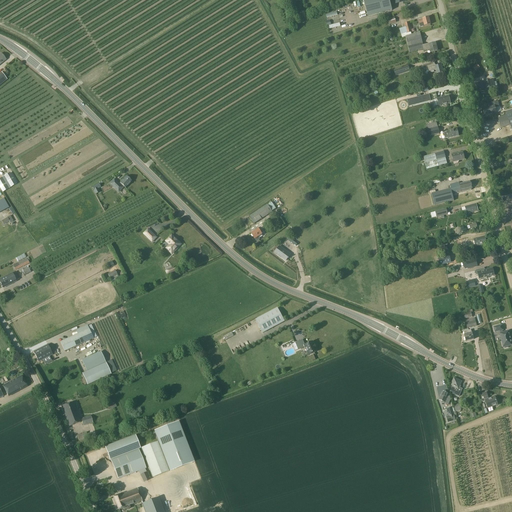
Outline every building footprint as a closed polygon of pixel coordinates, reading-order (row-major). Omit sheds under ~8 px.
[(392,10),(389,0),(363,0),(367,16),(392,10)] [(421,27),(424,26),(430,25),(428,17),(419,20),(421,27)] [(412,33),(409,22),(405,23),(406,28),(401,29),(402,34),(401,34),(402,36),(412,33)] [(409,53),(423,49),(424,51),(430,50),(430,53),(437,51),(435,43),(429,45),(423,46),(420,32),(405,37),(409,53)] [(424,70),(428,69),(429,72),(436,70),(437,74),(443,72),(441,65),(436,67),(435,65),(434,62),(422,65),(424,70)] [(408,66),(394,71),(396,76),(410,72),(408,66)] [(496,82),(494,82),(493,79),(476,84),(478,93),(485,91),(489,90),(488,87),(494,86),(496,92),(498,91),(496,82)] [(430,101),(428,94),(407,100),(409,106),(430,101)] [(437,99),(439,106),(450,103),(448,96),(437,99)] [(485,104),(486,108),(482,109),(484,117),(497,114),(495,108),(499,107),(498,101),(485,104)] [(436,122),(427,125),(429,136),(439,133),(436,122)] [(445,139),(448,138),(448,139),(459,136),(457,129),(446,132),(447,132),(443,133),(445,139)] [(447,164),(444,152),(423,157),(426,169),(447,164)] [(459,162),(459,161),(464,159),(463,152),(452,155),(453,162),(454,162),(454,164),(455,164),(458,163),(459,162)] [(10,173),(4,177),(11,187),(16,184),(10,173)] [(2,178),(8,189),(11,187),(4,177),(2,178)] [(126,177),(119,184),(118,185),(113,180),(109,185),(114,190),(115,190),(118,193),(124,187),(125,188),(131,182),(126,177)] [(0,187),(3,192),(8,189),(2,178),(0,179),(0,187)] [(461,192),(461,191),(472,188),(470,182),(459,184),(459,183),(450,185),(451,189),(431,194),(434,206),(454,201),(452,194),(461,192)] [(0,213),(9,208),(4,198),(0,200),(0,213)] [(465,207),(461,208),(463,215),(466,214),(478,211),(476,204),(465,207)] [(272,212),(267,205),(249,217),(254,224),(272,212)] [(435,212),(437,217),(447,214),(446,209),(435,212)] [(259,239),(258,237),(262,235),(262,234),(264,233),(263,230),(260,232),(259,229),(251,234),(255,240),(255,239),(256,241),(257,241),(259,240),(259,239)] [(157,238),(150,231),(146,236),(152,242),(157,238)] [(166,242),(163,245),(172,254),(176,250),(175,250),(181,245),(176,240),(176,241),(171,237),(169,238),(167,236),(164,240),(166,242)] [(474,239),(475,246),(486,244),(484,237),(474,239)] [(278,244),(273,250),(284,259),(289,253),(278,244)] [(18,261),(28,256),(26,253),(17,257),(18,261)] [(449,255),(438,258),(440,265),(451,262),(449,255)] [(27,258),(13,266),(15,271),(23,267),(29,264),(28,261),(29,260),(28,258),(27,259),(27,258)] [(476,260),(466,262),(466,263),(463,264),(465,269),(468,269),(477,267),(476,260)] [(28,267),(21,271),(24,276),(31,272),(28,267)] [(477,275),(478,275),(479,279),(480,279),(480,280),(482,279),(483,280),(484,279),(486,278),(486,277),(494,275),(492,269),(485,271),(484,268),(476,270),(476,271),(475,271),(475,272),(475,273),(475,274),(475,275),(476,275),(477,275)] [(115,271),(108,274),(110,279),(117,275),(115,271)] [(12,274),(0,279),(0,282),(3,288),(16,281),(20,279),(16,272),(12,274)] [(465,282),(467,288),(475,286),(474,279),(465,282)] [(255,320),(263,334),(285,322),(278,308),(255,320)] [(466,327),(467,329),(477,326),(474,317),(473,318),(473,319),(464,321),(464,324),(463,324),(464,327),(466,327)] [(508,347),(511,345),(511,344),(509,331),(502,333),(502,331),(503,330),(502,325),(493,327),(495,332),(500,331),(500,333),(499,333),(503,348),(504,347),(505,349),(508,348),(508,347)] [(89,329),(60,342),(64,352),(93,339),(89,329)] [(464,332),(465,335),(464,335),(466,342),(474,340),(472,333),(471,333),(471,330),(464,332)] [(305,347),(309,355),(317,352),(313,342),(305,345),(302,340),(296,343),(299,350),(305,347)] [(48,345),(34,352),(38,362),(53,355),(48,345)] [(106,363),(97,367),(102,378),(111,374),(106,363)] [(3,386),(8,397),(27,387),(21,376),(3,386)] [(461,386),(460,385),(462,382),(454,378),(450,386),(455,388),(452,394),(459,397),(463,389),(460,387),(461,386)] [(450,400),(446,399),(449,394),(443,392),(439,400),(445,402),(444,403),(448,405),(450,400)] [(483,394),(488,408),(497,405),(495,397),(488,399),(486,393),(483,394)] [(62,406),(69,426),(80,422),(73,402),(62,406)] [(452,407),(446,409),(449,417),(455,415),(452,407)] [(81,419),(83,426),(93,423),(91,416),(81,419)] [(154,432),(164,458),(187,449),(177,423),(154,432)] [(86,432),(77,435),(79,441),(88,438),(86,432)] [(106,448),(118,479),(146,469),(139,449),(140,449),(136,437),(106,448)] [(153,478),(169,472),(158,442),(141,448),(153,478)] [(146,472),(140,475),(143,482),(150,479),(146,472)] [(130,507),(129,505),(141,501),(137,489),(120,495),(113,497),(118,510),(124,508),(125,510),(126,510),(129,509),(130,507)] [(163,511),(159,498),(142,504),(145,511),(163,511)]
